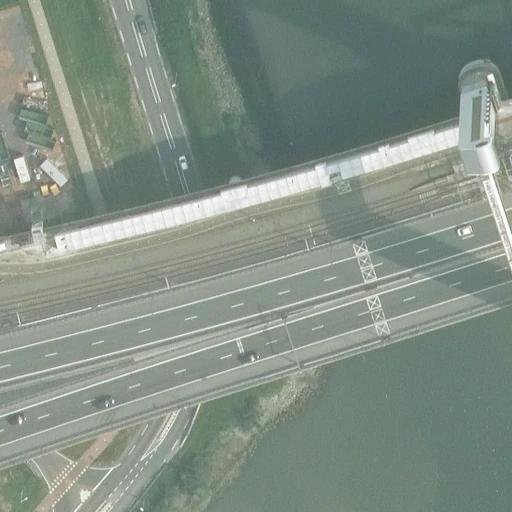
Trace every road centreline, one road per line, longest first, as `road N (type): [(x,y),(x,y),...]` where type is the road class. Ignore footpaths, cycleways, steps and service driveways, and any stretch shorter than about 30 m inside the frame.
road 1 (motorway): [(0,420),(511,250)]
road 2 (motorway): [(511,203),(0,354)]
road 3 (unclassified): [(197,296),(197,242),(126,0)]
road 4 (unclassified): [(197,296),(173,388),(112,482)]
road 5 (unclassified): [(143,479),(192,396),(201,354),(197,296)]
road 6 (motorway): [(511,472),(335,511)]
